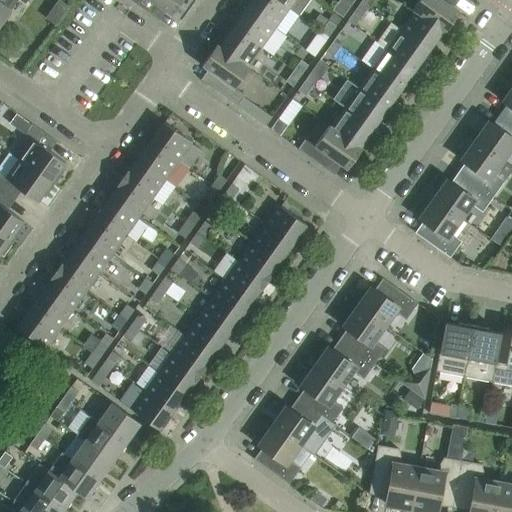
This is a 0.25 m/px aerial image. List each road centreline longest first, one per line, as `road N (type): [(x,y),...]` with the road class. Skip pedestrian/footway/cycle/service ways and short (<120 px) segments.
road 1 (residential): [(203,442),(362,216)]
road 2 (residential): [(362,216),(511,15)]
road 3 (residential): [(362,216),(161,73)]
road 4 (residential): [(109,146),(0,298)]
road 5 (residential): [(52,105),(108,27),(126,22),(174,55)]
road 6 (residential): [(511,290),(453,278),(362,216)]
